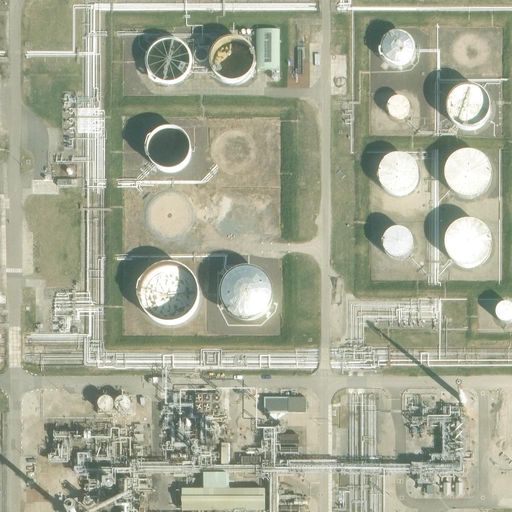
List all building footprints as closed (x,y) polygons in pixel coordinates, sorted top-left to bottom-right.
[(279,70),(280,30),(258,30),(257,70),(279,70)] [(391,67),(401,68),(412,61),(415,50),(410,40),(399,34),(387,38),(381,48),(382,59),(391,67)] [(257,61),(255,54),(251,47),(245,43),(238,40),(230,41),(223,43),(218,48),(214,54),(212,61),(213,68),(216,74),(221,79),(227,83),(234,84),(241,84),(247,80),(253,75),(256,68),(257,61)] [(191,63),(190,55),(186,49),(180,44),(172,42),(165,42),(158,45),(153,50),(149,56),(147,62),(148,69),(151,76),(155,81),(161,85),(168,86),(175,85),(182,82),(187,77),(191,70),(191,63)] [(198,47),(197,49),(196,51),(196,53),(197,55),(198,56),(200,58),(202,58),(204,58),(206,57),(207,56),(208,54),(209,52),(208,50),(208,48),(206,47),(204,46),(202,46),(200,46),(198,47)] [(458,129),(475,132),(487,124),(491,108),(486,95),(474,89),(458,91),(448,103),(449,120),(458,129)] [(410,110),(409,106),(409,104),(407,102),(404,99),(401,98),(399,98),(397,98),(394,99),(390,101),(389,103),(387,105),(387,107),(386,110),(387,114),(388,116),(389,118),(393,120),(395,121),(398,122),(402,121),(404,120),(406,118),(408,117),(409,115),(410,112),(410,110)] [(159,171),(176,174),(188,166),(192,150),(187,137),(175,131),(159,133),(149,145),(150,162),(159,171)] [(457,199),(473,201),(487,194),(494,179),(490,162),(476,153),(460,153),(449,162),(444,175),(448,190),(457,199)] [(387,196),(404,198),(416,191),(420,174),(415,162),(403,155),(387,158),(377,170),(378,186),(387,196)] [(457,269),(472,271),(486,264),(493,249),(489,232),(475,222),(459,223),(448,232),(443,245),(447,259),(457,269)] [(391,261),(401,262),(412,255),(415,244),(411,235),(399,229),(388,232),(381,242),(382,253),(391,261)] [(154,323),(175,328),(193,318),(201,299),(197,281),(182,268),(163,266),(149,274),(140,290),(142,311),(154,323)] [(234,323),(255,328),(274,318),(282,300),(277,281),(262,268),(243,267),(229,275),(220,290),(223,311),(234,323)] [(507,326),(511,321),(511,306),(508,301),(495,312),(507,326)] [(130,407),(129,404),(128,401),(125,400),(122,399),(120,400),(117,402),(116,404),(115,407),(116,410),(118,412),(120,413),(122,414),(125,414),(128,412),(129,410),(130,407)] [(306,399),(265,399),(265,414),(306,414),(306,399)] [(113,408),(113,407),(112,405),(111,402),(109,401),(106,400),(103,400),(101,402),(99,405),(98,407),(99,409),(100,412),(102,414),(105,415),(108,414),(111,413),(112,411),(113,408)] [(443,460),(434,460),(434,475),(466,475),(466,419),(461,419),(461,408),(446,408),(446,420),(443,420),(443,460)] [(42,411),(24,411),(24,446),(42,446),(42,411)] [(204,490),(182,490),(182,511),(260,511),(260,490),(230,490),(229,475),(204,475),(204,490)] [(74,501),(83,501),(84,484),(75,484),(74,501)]
